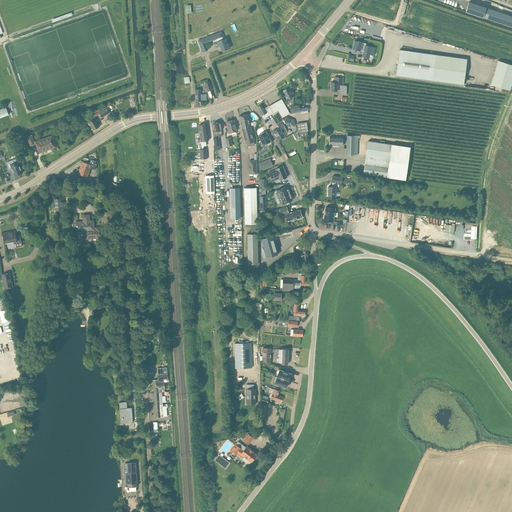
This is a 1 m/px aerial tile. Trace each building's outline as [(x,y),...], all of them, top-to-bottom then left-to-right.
[(511,26),(511,16),(469,2),(466,11),(511,26)] [(216,39),(217,42),(219,46),(220,45),(222,51),(229,48),(226,38),(225,39),(222,31),(214,34),(213,31),(208,33),(209,36),(197,40),(202,53),(208,50),(205,44),(216,39)] [(366,43),(362,43),(362,42),(354,41),(352,48),(363,51),(362,57),(369,58),(372,59),(373,58),(373,56),(374,56),(375,48),(365,45),(366,43)] [(463,84),(467,59),(399,50),(396,75),(463,84)] [(510,90),(511,82),(511,64),(498,60),(491,84),(510,90)] [(334,82),(331,82),(330,90),(337,91),(337,90),(341,90),(340,94),(346,94),(347,86),(338,85),(338,84),(342,84),(343,78),(335,77),(334,82)] [(294,100),(292,97),(293,96),(289,89),(283,92),(287,99),(289,102),(286,104),(288,108),(290,107),(290,108),(290,112),(291,112),(291,113),(295,113),(294,112),(300,110),(299,103),(293,105),(292,101),(294,100)] [(201,94),(200,90),(196,90),(196,106),(201,106),(201,100),(206,100),(206,94),(201,94)] [(264,118),(273,113),(278,111),(282,117),(290,113),(281,99),(269,106),(264,108),(261,104),(257,107),(262,116),(264,118)] [(106,107),(98,111),(102,118),(110,113),(108,110),(112,108),(110,104),(107,106),(107,107),(106,107)] [(0,108),(0,117),(9,115),(6,107),(0,108)] [(254,144),(254,141),(247,114),(239,116),(245,143),(247,143),(247,146),(254,144)] [(279,114),(272,117),(276,124),(282,121),(279,114)] [(95,118),(95,119),(93,115),(89,118),(91,121),(89,122),(93,130),(99,126),(95,118)] [(233,120),(227,122),(229,132),(236,130),(233,120)] [(214,146),(220,145),(218,137),(219,137),(219,136),(222,136),(222,134),(220,122),(213,123),(214,131),(212,131),(213,138),(214,146)] [(307,122),(296,123),(298,132),(299,132),(300,136),(308,135),(307,131),(308,131),(307,122)] [(282,123),(277,125),(278,128),(273,131),(278,140),(285,137),(284,135),(288,133),(282,123)] [(206,124),(198,125),(201,141),(209,140),(206,124)] [(271,143),(270,141),(265,132),(258,135),(263,145),(266,143),(268,145),(271,143)] [(32,135),(26,137),(30,146),(35,144),(32,135)] [(347,137),(346,143),(346,154),(358,155),(358,139),(359,139),(360,136),(347,135),(347,137)] [(51,136),(35,141),(39,153),(55,147),(51,136)] [(346,143),(347,137),(329,136),(329,145),(343,146),(343,143),(346,143)] [(368,141),(363,174),(387,177),(405,180),(410,147),(391,144),(368,141)] [(76,171),(78,172),(78,173),(87,176),(90,168),(95,170),(96,166),(95,165),(96,161),(85,158),(83,162),(82,161),(80,168),(77,167),(76,171)] [(270,159),(260,163),(263,170),(273,166),(270,159)] [(249,166),(248,166),(248,170),(249,170),(249,174),(257,174),(256,160),(249,160),(249,166)] [(13,172),(14,176),(22,173),(20,166),(18,162),(12,164),(11,161),(6,162),(9,169),(12,168),(13,172)] [(287,177),(283,166),(275,169),(275,170),(269,172),(271,179),(278,176),(280,180),(287,177)] [(336,187),(335,187),(335,183),(342,184),(342,183),(352,184),(353,179),(343,178),(343,177),(332,176),(331,182),(332,182),(332,186),(328,186),(328,196),(335,197),(335,196),(337,196),(338,196),(339,195),(339,193),(338,192),(337,192),(336,192),(336,187)] [(278,198),(290,193),(288,187),(287,188),(286,186),(277,190),(277,192),(276,192),(278,198)] [(244,188),(245,224),(257,223),(256,187),(244,188)] [(239,219),(239,189),(229,189),(229,219),(239,219)] [(290,193),(278,198),(281,203),(282,202),(282,204),(292,200),(291,198),(293,198),(290,193)] [(60,198),(54,199),(56,210),(63,209),(62,201),(61,201),(60,198)] [(300,209),(288,213),(287,207),(279,209),(281,216),(282,222),(287,221),(302,217),(300,209)] [(333,222),(334,209),(325,207),(323,220),(333,222)] [(116,219),(115,209),(106,210),(107,219),(116,219)] [(91,226),(91,223),(89,223),(88,215),(83,216),(84,222),(75,223),(76,229),(80,229),(81,231),(84,230),(90,230),(89,226),(91,226)] [(84,230),(85,236),(91,236),(92,238),(97,237),(97,241),(103,240),(102,227),(94,228),(93,223),(91,223),(91,226),(89,226),(90,230),(84,230)] [(14,244),(15,243),(16,247),(22,246),(20,236),(16,237),(15,231),(12,231),(12,232),(3,234),(5,243),(5,242),(14,241),(14,244)] [(258,234),(247,234),(248,264),(258,264),(258,234)] [(278,254),(275,243),(275,242),(274,241),(273,236),(261,239),(261,259),(278,254)] [(290,255),(290,261),(305,261),(305,259),(308,259),(308,250),(303,250),(303,252),(294,253),(294,255),(290,255)] [(44,264),(52,263),(51,252),(42,253),(44,264)] [(10,272),(1,274),(4,289),(13,287),(10,272)] [(301,288),(301,285),(307,285),(308,280),(306,280),(306,275),(301,275),(300,280),(293,280),(293,279),(283,279),(282,291),(293,292),(293,285),(294,285),(294,288),(301,288)] [(264,296),(274,297),(274,299),(281,299),(281,293),(271,293),(271,291),(270,291),(270,289),(264,289),(264,296)] [(293,315),(298,315),(305,316),(305,310),(299,310),(299,303),(288,303),(287,308),(294,309),(293,315)] [(235,344),(235,349),(236,369),(251,369),(250,344),(235,344)] [(263,357),(271,357),(271,348),(263,348),(263,356),(263,357)] [(288,358),(288,349),(276,349),(276,353),(279,353),(278,357),(288,358)] [(277,376),(288,380),(291,373),(279,369),(277,376)] [(286,387),(288,380),(277,376),(274,383),(286,387)] [(164,382),(158,382),(158,379),(153,380),(154,392),(162,392),(162,388),(164,388),(164,382)] [(246,384),(246,389),(246,404),(256,404),(255,389),(254,389),(254,384),(246,384)] [(279,391),(274,389),(269,387),(269,386),(267,386),(265,391),(273,393),(271,398),(281,402),(283,397),(278,395),(279,391)] [(155,404),(163,404),(162,396),(162,392),(154,392),(155,404)] [(127,402),(119,402),(121,425),(124,425),(124,423),(133,422),(131,408),(127,408),(127,402)] [(163,404),(155,404),(156,417),(163,417),(163,404)] [(244,439),(249,443),(254,437),(249,433),(244,439)] [(241,454),(244,456),(243,458),(243,461),(247,464),(250,463),(251,461),(251,462),(257,454),(250,449),(246,446),(244,450),(235,443),(230,451),(236,456),(238,453),(240,455),(241,454)] [(127,491),(133,491),(137,491),(137,486),(136,482),(137,482),(136,473),(136,469),(135,466),(135,462),(124,463),(125,488),(127,488),(127,491)]
